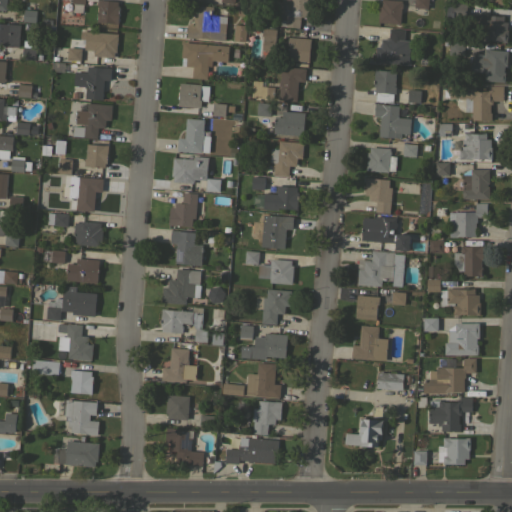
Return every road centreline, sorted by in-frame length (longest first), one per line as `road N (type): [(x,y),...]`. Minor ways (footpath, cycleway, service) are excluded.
road 1 (residential): [(327,511),(313,461),(348,0)]
road 2 (residential): [(130,511),(126,327),(156,0)]
road 3 (tertiary): [(511,493),(0,492)]
